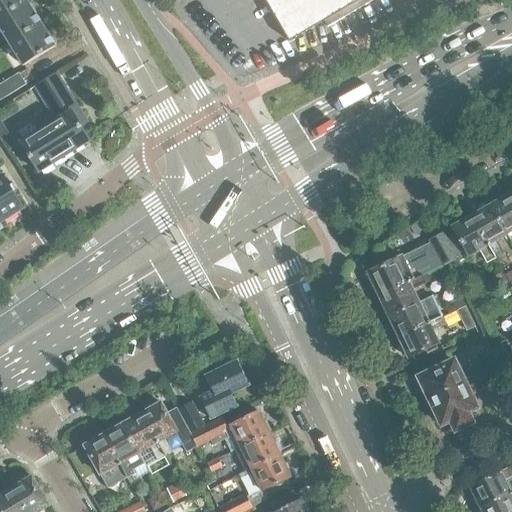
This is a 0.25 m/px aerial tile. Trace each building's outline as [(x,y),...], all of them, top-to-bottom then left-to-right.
[(0,0),(0,21),(28,3),(26,0),(0,0)] [(267,0),(288,36),(322,17),(328,27),(375,0),(267,0)] [(0,21),(0,25),(12,45),(42,26),(28,3),(0,21)] [(42,26),(12,45),(25,66),(55,47),(42,26)] [(21,143),(40,173),(92,141),(85,131),(91,127),(58,73),(36,87),(56,121),(36,134),(31,126),(21,132),(25,140),(21,143)] [(0,87),(0,101),(27,85),(20,74),(0,87)] [(0,216),(4,222),(24,209),(3,175),(0,177),(0,216)] [(492,205),(491,205),(507,235),(508,234),(511,241),(511,240),(511,198),(510,195),(502,199),(499,198),(493,202),(492,205)] [(479,212),(472,216),(496,258),(504,254),(496,241),(507,235),(491,205),(489,206),(486,205),(480,209),(479,212)] [(452,227),(456,234),(469,257),(480,250),(487,263),(496,258),(472,216),(464,221),(461,220),(454,224),(454,226),(452,227)] [(374,286),(379,297),(422,276),(423,276),(427,274),(458,258),(448,239),(444,232),(429,241),(430,245),(402,258),(402,257),(398,258),(396,257),(391,260),(390,262),(368,273),(369,276),(368,279),(371,286),(374,286)] [(448,239),(458,258),(460,262),(469,257),(456,234),(448,239)] [(501,274),(494,278),(501,289),(509,284),(502,273),(501,274)] [(388,315),(389,317),(419,303),(413,290),(426,283),(423,276),(422,276),(379,297),(383,304),(381,308),(385,314),(388,315)] [(463,298),(451,304),(455,312),(457,311),(467,307),(463,298)] [(395,329),(399,338),(443,317),(438,308),(425,315),(419,303),(389,317),(390,319),(388,322),(391,328),(395,329)] [(467,307),(457,311),(461,318),(467,332),(477,327),(467,307)] [(443,317),(399,338),(403,345),(401,349),(404,355),(408,356),(409,358),(439,344),(433,331),(446,324),(443,317)] [(474,341),(477,348),(488,343),(484,336),(474,341)] [(487,355),(493,367),(508,360),(502,348),(487,355)] [(213,391),(201,397),(211,419),(238,406),(232,393),(249,385),(237,360),(235,362),(232,361),(226,364),(225,366),(206,376),(213,391)] [(511,369),(508,360),(493,367),(499,380),(511,373),(511,369)] [(419,377),(429,398),(464,382),(464,381),(454,361),(443,366),(441,361),(429,367),(431,372),(419,377)] [(464,382),(429,398),(435,410),(433,414),(437,421),(441,421),(442,425),(451,420),(456,430),(473,423),(468,412),(477,408),(470,394),(493,383),(487,370),(464,381),(464,382)] [(166,438),(175,433),(178,432),(167,413),(162,403),(160,404),(158,402),(149,407),(151,409),(142,414),(166,457),(174,453),(166,438)] [(179,410),(191,433),(206,426),(192,402),(179,410)] [(186,452),(199,446),(191,433),(179,410),(177,408),(167,413),(178,432),(175,433),(186,452)] [(232,453),(236,451),(270,434),(269,431),(271,430),(267,421),(265,422),(260,412),(226,428),(222,418),(206,426),(191,433),(199,446),(211,440),(214,446),(226,440),(232,453)] [(159,461),(166,457),(142,414),(132,420),(131,417),(122,422),(139,453),(151,447),(159,461)] [(139,453),(122,422),(111,428),(113,430),(104,435),(128,478),(135,474),(133,471),(145,464),(139,453)] [(236,451),(246,471),(247,472),(281,456),(280,453),(282,452),(277,442),(275,443),(270,434),(236,451)] [(120,483),(128,478),(104,435),(95,440),(94,438),(85,443),(86,445),(85,446),(101,475),(112,468),(120,483)] [(247,472),(246,471),(240,474),(250,495),(258,492),(259,493),(291,477),(290,474),(292,473),(287,464),(285,465),(281,456),(247,472)] [(208,464),(213,473),(224,467),(219,458),(208,464)] [(480,507),(481,508),(511,493),(505,481),(511,477),(511,466),(470,486),(475,496),(474,499),(477,506),(480,507)] [(20,485),(13,489),(27,511),(38,511),(49,506),(32,477),(29,479),(28,477),(19,482),(20,485)] [(168,489),(175,503),(187,496),(181,483),(168,489)] [(4,491),(0,493),(0,509),(1,511),(27,511),(13,489),(5,493),(4,491)] [(511,511),(511,492),(511,493),(481,508),(482,511),(511,511)] [(307,511),(308,511),(309,509),(306,502),(303,502),(302,499),(297,502),(293,493),(271,503),(275,511),(307,511)] [(160,495),(148,501),(153,511),(154,511),(166,507),(160,495)] [(219,508),(221,511),(248,511),(254,509),(247,495),(219,508)] [(125,508),(127,511),(146,511),(141,500),(125,508)]
